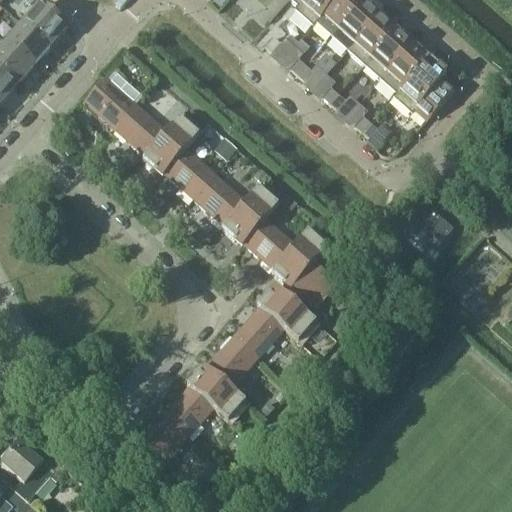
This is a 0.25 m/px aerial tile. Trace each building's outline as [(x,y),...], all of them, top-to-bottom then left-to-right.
[(290,0),(288,3),(296,10),(293,13),(311,29),(337,0),(290,0)] [(355,0),(337,0),(311,29),(312,30),(322,19),(337,33),(330,40),(331,40),(362,5),(355,0)] [(362,5),(331,40),(347,55),(359,41),(378,20),(362,5)] [(39,10),(22,29),(50,54),(67,35),(39,10)] [(378,20),(359,41),(347,55),(363,69),(394,34),(378,20)] [(22,29),(6,48),(34,73),(50,54),(22,29)] [(394,34),(363,69),(379,83),(410,48),(394,34)] [(272,57),(280,48),(273,41),(264,51),(272,57)] [(6,48),(0,54),(0,76),(17,91),(34,73),(6,48)] [(410,48),(379,83),(395,97),(392,101),(426,63),(410,48)] [(427,63),(426,63),(392,101),(411,118),(414,114),(426,125),(455,92),(443,82),(445,79),(439,74),(440,73),(428,62),(427,63)] [(289,73),(296,79),(305,69),(298,63),(289,73)] [(313,76),(305,69),(296,79),(304,86),(313,76)] [(0,76),(0,109),(1,110),(17,91),(0,76)] [(113,133),(134,109),(104,82),(83,107),(113,133)] [(321,102),(328,108),(337,98),(330,92),(321,102)] [(337,98),(328,108),(336,114),(345,105),(337,98)] [(165,136),(134,109),(113,133),(144,160),(165,136)] [(354,130),(361,136),(369,127),(362,120),(354,130)] [(164,178),(186,153),(198,139),(177,121),(165,136),(144,160),(142,162),(155,174),(153,175),(161,181),(164,178)] [(377,134),(369,127),(361,136),(369,143),(377,134)] [(215,179),(186,153),(164,178),(193,204),(215,179)] [(254,178),(261,184),(266,179),(259,173),(254,178)] [(245,205),(215,179),(193,204),(223,230),(245,205)] [(244,248),(265,224),(278,209),(257,191),(245,205),(223,230),(221,233),(242,251),(244,248)] [(287,199),(281,205),(291,213),(296,207),(287,199)] [(434,216),(422,230),(442,247),(454,233),(434,216)] [(294,249),(265,224),(244,248),(272,273),(294,249)] [(315,267),(327,252),(307,234),(294,249),(272,273),(272,274),(270,276),(291,294),(293,292),(315,267)] [(335,286),(315,267),(293,292),(314,311),(335,286)] [(256,310),(258,312),(283,334),(297,347),(316,327),(274,289),(263,302),(256,310)] [(283,334),(258,312),(241,331),(232,342),(257,364),(266,353),(283,334)] [(232,342),(223,352),(206,371),(231,393),(248,373),(257,364),(232,342)] [(231,393),(206,371),(204,369),(186,389),(188,391),(188,392),(212,413),(213,413),(227,426),(245,406),(231,393)] [(293,372),(283,383),(292,391),(302,380),(293,372)] [(212,413),(188,392),(170,412),(161,422),(186,444),(195,434),(212,413)] [(268,406),(260,415),(266,420),(274,411),(268,406)] [(161,422),(152,432),(135,452),(145,462),(159,474),(177,454),(186,444),(161,422)] [(0,468),(21,486),(13,494),(27,507),(50,481),(55,486),(66,474),(46,457),(39,466),(18,448),(0,468)] [(217,475),(207,466),(191,485),(200,493),(217,475)] [(32,511),(27,507),(13,494),(4,505),(11,511),(32,511)]
